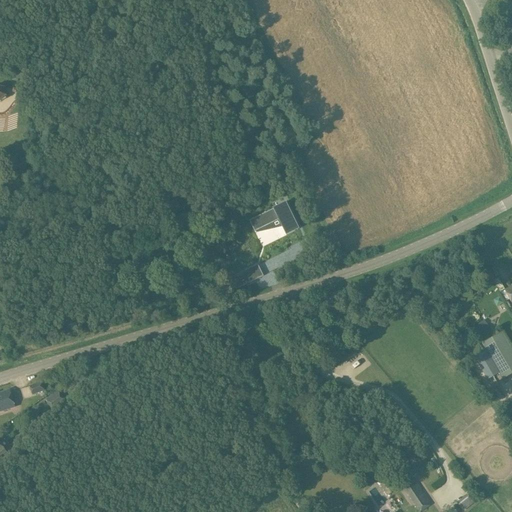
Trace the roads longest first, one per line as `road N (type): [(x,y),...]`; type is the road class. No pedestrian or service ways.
road 1 (tertiary): [(0,378),(379,261),(511,200)]
road 2 (unclassified): [(511,130),(467,0)]
